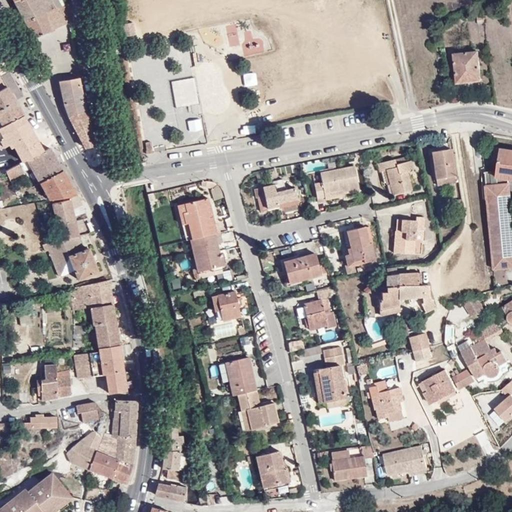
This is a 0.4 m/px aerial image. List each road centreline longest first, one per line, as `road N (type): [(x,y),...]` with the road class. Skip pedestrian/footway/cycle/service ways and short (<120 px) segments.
road 1 (tertiary): [(222,159),(455,113),(511,121)]
road 2 (residential): [(246,236),(313,501)]
road 3 (primary): [(89,184),(125,270),(148,391)]
road 4 (primary): [(0,24),(89,184)]
road 5 (residential): [(107,180),(82,0)]
road 6 (residential): [(313,501),(202,508),(140,494)]
road 7 (residential): [(148,391),(0,416)]
road 8 (residential): [(450,483),(313,501)]
road 9 (residential): [(246,236),(366,209)]
